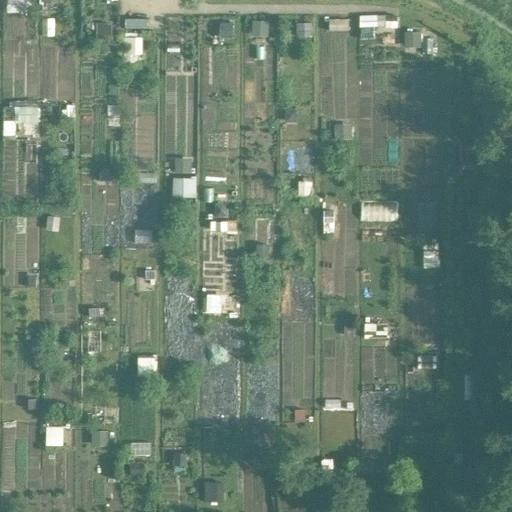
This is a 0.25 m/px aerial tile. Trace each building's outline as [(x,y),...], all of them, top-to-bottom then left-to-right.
[(434,24),(413,23),(413,36),(434,37),(434,24)] [(331,27),(331,37),(349,36),(348,27),(331,27)] [(140,34),(121,35),(122,52),(141,50),(140,34)] [(36,117),(35,101),(17,102),(18,118),(36,117)] [(171,173),(171,192),(193,193),(194,173),(171,173)] [(336,242),(335,217),(322,217),(323,242),(336,242)] [(135,227),(135,243),(150,243),(150,227),(135,227)] [(442,277),(441,251),(425,251),(426,278),(442,277)] [(367,332),(364,348),(389,352),(391,335),(367,332)] [(136,380),(157,381),(157,360),(137,359),(136,380)] [(442,379),(442,365),(420,364),(420,379),(442,379)] [(95,401),(95,426),(120,426),(120,401),(95,401)] [(47,452),(65,451),(65,433),(46,433),(47,452)] [(133,466),(152,465),(152,449),(133,450),(133,466)] [(207,491),(207,507),(225,508),(226,492),(207,491)]
